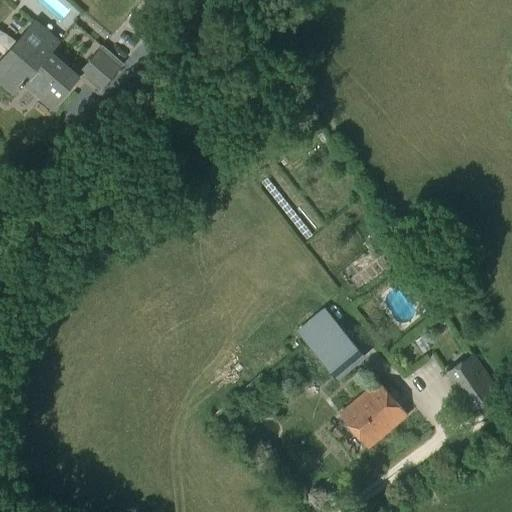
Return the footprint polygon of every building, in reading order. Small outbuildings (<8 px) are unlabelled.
[(52,106),(77,78),(49,53),(57,43),(35,23),(0,63),(0,79),(14,92),(21,85),(22,86),(25,83),(52,106)] [(121,67),(100,48),(79,71),(100,90),(121,67)] [(333,375),(359,352),(328,317),(302,340),(333,375)] [(475,410),(500,393),(473,354),(448,371),(475,410)] [(367,448),(406,415),(378,381),(339,414),(367,448)]
